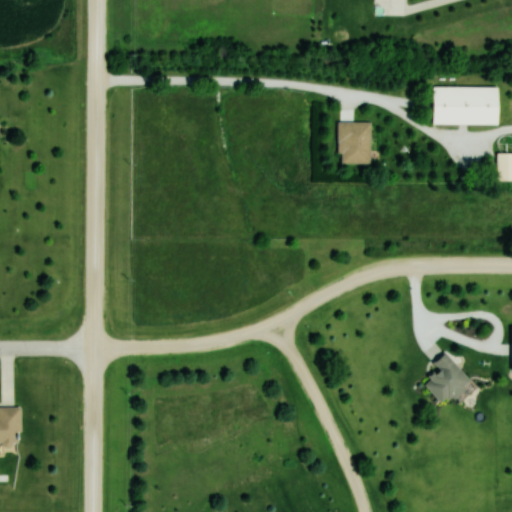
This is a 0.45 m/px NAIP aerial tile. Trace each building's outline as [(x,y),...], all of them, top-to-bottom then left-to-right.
[(497,124),(497,86),(431,86),(431,124),(497,124)] [(370,121),(337,121),(337,163),(370,163),(370,121)] [(496,180),(511,180),(511,152),(496,153),(496,180)] [(437,371),(422,383),(439,405),(468,382),(444,352),(431,362),(437,371)] [(0,442),(0,443),(0,447),(12,447),(12,432),(19,432),(19,406),(0,405),(0,442)]
